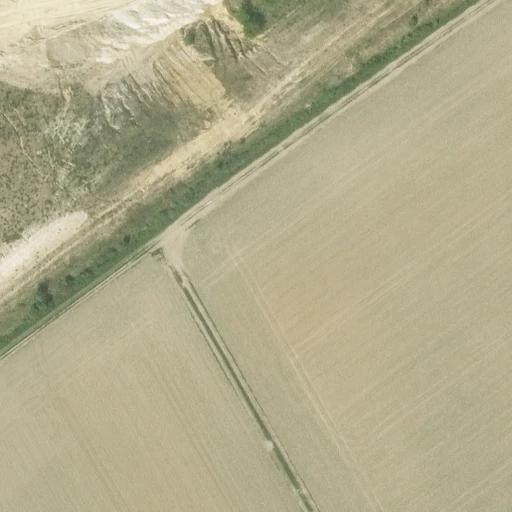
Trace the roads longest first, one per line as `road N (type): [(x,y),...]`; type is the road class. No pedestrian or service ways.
road 1 (track): [(499,0),(0,358)]
road 2 (track): [(295,511),(148,252)]
